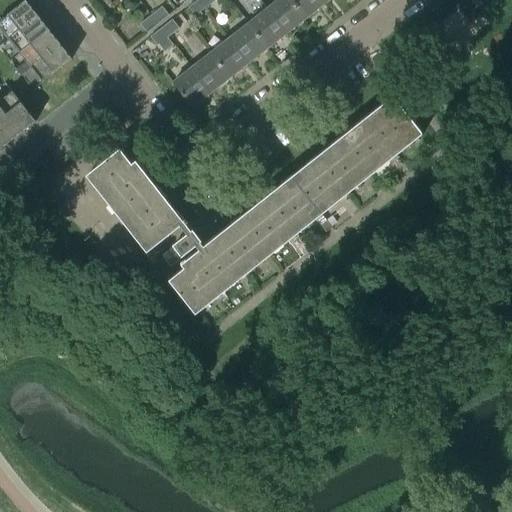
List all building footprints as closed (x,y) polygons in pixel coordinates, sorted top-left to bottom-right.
[(200,0),(198,0),(189,7),(196,16),(206,8),(200,0)] [(280,0),(268,9),(287,33),(306,19),(291,0),(280,0)] [(291,0),(306,19),(325,4),(321,0),(291,0)] [(38,16),(26,1),(0,22),(0,28),(8,39),(38,16)] [(151,16),(158,24),(169,16),(162,7),(151,16)] [(268,48),(287,33),(268,9),(249,24),(268,48)] [(19,54),(49,30),(38,16),(8,39),(19,54)] [(141,24),(148,33),(158,24),(151,16),(141,24)] [(179,29),(172,21),(162,29),(168,38),(179,29)] [(230,39),(249,63),(268,48),(249,24),(230,39)] [(168,38),(162,29),(151,37),(158,46),(159,45),(165,53),(174,46),(168,38)] [(31,68),(61,45),(49,30),(19,54),(31,68)] [(230,78),(249,63),(230,39),(211,54),(230,78)] [(31,68),(42,83),(72,59),(61,45),(31,68)] [(193,68),(211,92),(230,78),(211,54),(193,68)] [(192,108),(211,92),(193,68),(173,84),(192,108)] [(12,92),(0,101),(0,105),(21,133),(36,122),(12,92)] [(396,103),(222,241),(171,282),(197,314),(422,135),(396,103)] [(0,105),(0,135),(7,145),(21,133),(0,105)] [(132,167),(120,152),(88,177),(148,253),(180,227),(132,167)] [(370,186),(376,194),(382,189),(376,181),(370,186)] [(319,225),(325,233),(332,229),(326,220),(319,225)] [(193,232),(175,246),(162,256),(171,267),(183,258),(202,242),(193,232)]
